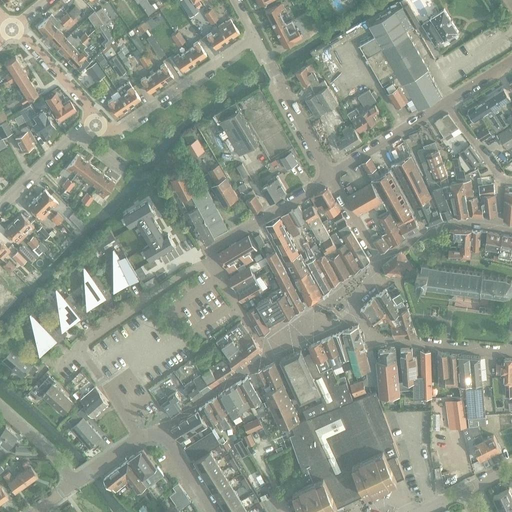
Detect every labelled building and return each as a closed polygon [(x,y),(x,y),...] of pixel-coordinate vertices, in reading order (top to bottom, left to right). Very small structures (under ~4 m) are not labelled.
[(147,0),(142,0),(139,2),(148,16),(158,9),(154,3),(151,6),(147,0)] [(189,0),(180,0),(179,1),(190,17),(198,12),(189,0)] [(281,3),(265,11),(274,29),(285,24),(278,11),(284,8),(281,3)] [(408,4),(403,7),(415,28),(416,28),(420,25),(418,22),(408,4)] [(75,6),(69,12),(71,15),(74,17),(75,16),(80,11),(77,9),(75,6)] [(111,21),(102,7),(96,12),(103,23),(105,25),(111,21)] [(415,28),(402,7),(369,26),(375,37),(360,45),(379,79),(390,72),(394,78),(383,84),(396,107),(398,106),(399,107),(404,104),(403,102),(407,100),(407,99),(411,96),(419,110),(443,97),(427,70),(428,69),(406,31),(413,27),(414,29),(415,28)] [(205,14),(208,19),(215,14),(211,9),(205,14)] [(445,40),(458,32),(444,9),(431,17),(431,18),(422,24),(435,44),(444,39),(445,40)] [(67,14),(60,20),(63,23),(71,15),(69,12),(67,14)] [(95,12),(89,17),(97,28),(98,27),(103,24),(102,23),(96,14),(95,12)] [(48,18),(38,27),(47,37),(57,28),(63,23),(60,20),(58,18),(57,20),(52,14),(48,18)] [(218,19),(215,14),(208,19),(211,23),(218,19)] [(71,15),(63,23),(68,29),(75,23),(78,20),(75,16),(74,17),(71,15)] [(220,29),(227,40),(239,32),(230,19),(225,22),(227,24),(220,29)] [(285,24),(274,29),(284,47),(295,42),(294,41),(301,37),(296,28),(295,29),(291,21),(285,24)] [(144,22),(138,26),(142,32),(148,28),(144,22)] [(103,24),(98,27),(103,34),(108,31),(105,25),(103,23),(103,24)] [(47,37),(57,47),(66,38),(57,28),(47,37)] [(215,48),(227,40),(220,29),(212,34),(211,32),(206,35),(215,48)] [(179,31),(175,33),(182,43),(186,40),(179,30),(179,31)] [(86,33),(80,38),(83,41),(89,35),(86,33)] [(178,46),(182,43),(175,33),(172,35),(178,46)] [(66,38),(57,47),(66,57),(76,48),(81,42),(83,41),(80,38),(78,36),(75,38),(71,34),(66,38)] [(89,35),(83,41),(86,44),(91,38),(89,35)] [(156,40),(151,44),(159,57),(165,53),(156,40)] [(76,48),(66,57),(75,67),(85,58),(89,53),(84,48),(87,45),(86,44),(83,41),(81,42),(76,48)] [(187,51),(195,62),(207,54),(198,41),(193,44),(194,46),(187,51)] [(182,70),(195,62),(187,51),(180,56),(178,54),(174,57),(182,70)] [(142,55),(148,65),(152,63),(146,53),(142,55)] [(101,54),(96,58),(101,64),(106,60),(101,54)] [(115,55),(109,60),(114,68),(121,63),(115,55)] [(145,67),(148,65),(142,55),(138,58),(145,67)] [(125,56),(121,59),(125,65),(130,62),(125,56)] [(11,72),(6,76),(8,79),(23,70),(16,58),(6,64),(11,72)] [(96,62),(86,68),(95,81),(105,75),(96,62)] [(154,73),(161,84),(173,76),(164,63),(160,66),(161,68),(154,73)] [(315,94),(306,99),(316,117),(338,104),(324,80),(320,83),(314,73),(315,72),(310,63),(296,72),(303,85),(308,82),(315,94)] [(23,70),(8,79),(10,83),(16,79),(21,88),(31,82),(23,70)] [(149,92),(161,84),(154,73),(146,78),(145,76),(141,79),(149,92)] [(129,81),(117,89),(120,95),(128,106),(140,98),(129,81)] [(38,94),(31,82),(21,88),(26,96),(20,100),(23,104),(38,94)] [(486,100),(492,110),(493,110),(501,123),(494,127),(497,131),(504,127),(511,123),(508,119),(507,119),(503,113),(505,112),(501,105),(510,99),(504,89),(486,100)] [(365,108),(376,101),(369,90),(358,97),(365,108)] [(45,99),(53,111),(60,120),(76,110),(69,100),(63,104),(55,92),(45,99)] [(116,114),(128,106),(120,95),(113,100),(112,99),(108,101),(116,114)] [(468,112),(474,122),(492,110),(486,100),(468,112)] [(240,110),(236,102),(215,114),(220,122),(221,122),(226,129),(220,133),(231,151),(236,148),(240,153),(257,143),(238,112),(240,110)] [(20,110),(26,120),(31,117),(29,114),(34,111),(30,104),(25,107),(20,110)] [(348,113),(352,120),(359,132),(377,121),(373,115),(379,112),(375,106),(361,114),(357,108),(348,113)] [(9,109),(4,112),(7,117),(8,117),(13,114),(9,109)] [(40,111),(33,116),(37,121),(33,123),(39,133),(40,133),(44,138),(49,134),(48,132),(55,128),(46,115),(45,113),(42,115),(40,111)] [(448,115),(435,123),(444,138),(445,137),(447,140),(454,136),(452,133),(458,129),(448,115)] [(0,124),(0,134),(2,138),(13,132),(7,121),(0,124)] [(343,152),(361,141),(352,125),(343,131),(346,137),(337,142),(343,152)] [(511,125),(499,134),(511,154),(511,125)] [(30,141),(34,139),(27,126),(21,129),(23,134),(16,138),(23,152),(33,147),(30,141)] [(487,128),(477,135),(481,141),(491,135),(487,128)] [(417,132),(409,135),(410,137),(410,138),(411,141),(419,138),(417,132)] [(201,153),(205,150),(198,139),(188,145),(195,157),(201,153)] [(461,164),(466,171),(481,160),(469,146),(459,153),(460,155),(459,156),(461,164)] [(440,181),(446,197),(452,196),(465,193),(463,182),(466,181),(464,170),(461,170),(459,157),(453,158),(458,183),(450,184),(448,176),(438,150),(426,155),(428,160),(437,182),(440,181)] [(280,159),(287,170),(297,163),(291,152),(280,159)] [(72,169),(77,173),(86,161),(77,154),(65,169),(70,172),(72,169)] [(412,156),(395,164),(416,206),(432,198),(412,156)] [(370,158),(362,163),(373,181),(381,177),(370,158)] [(428,160),(422,163),(429,180),(430,184),(429,184),(431,190),(433,190),(438,205),(438,207),(443,219),(453,217),(456,217),(455,209),(450,210),(446,197),(440,181),(437,182),(428,160)] [(86,161),(77,173),(87,180),(95,168),(86,161)] [(243,178),(249,175),(242,164),(236,167),(243,178)] [(213,185),(216,191),(225,205),(239,197),(219,165),(209,171),(216,183),(213,185)] [(185,171),(171,179),(172,180),(182,200),(193,221),(205,243),(214,238),(214,237),(228,230),(217,208),(206,187),(195,167),(185,171)] [(95,168),(87,180),(96,187),(105,175),(95,168)] [(381,177),(373,181),(389,209),(391,212),(396,222),(412,213),(390,172),(381,177)] [(105,175),(96,187),(101,190),(98,194),(103,197),(114,182),(105,175)] [(270,202),(286,192),(276,176),(267,181),(269,184),(262,188),(270,202)] [(477,178),(480,196),(495,194),(494,184),(483,185),(482,178),(477,178)] [(61,194),(65,188),(71,181),(68,179),(62,186),(57,181),(52,187),(61,194)] [(71,181),(65,188),(69,191),(75,184),(71,181)] [(466,181),(463,182),(465,193),(469,216),(483,216),(481,207),(478,207),(477,198),(474,198),(471,181),(466,181)] [(347,196),(358,215),(374,206),(379,214),(387,209),(383,201),(372,182),(347,196)] [(240,192),(247,188),(244,183),(237,187),(240,192)] [(328,188),(311,198),(316,207),(315,207),(316,209),(321,207),(328,218),(339,211),(340,210),(328,188)] [(37,198),(47,209),(52,204),(55,207),(58,203),(45,190),(37,198)] [(254,212),(263,207),(253,190),(243,195),(254,212)] [(452,196),(455,209),(456,217),(469,216),(465,193),(452,196)] [(480,196),(482,207),(483,216),(498,216),(495,194),(480,196)] [(89,195),(84,202),(88,205),(94,198),(89,195)] [(427,226),(443,219),(438,207),(437,208),(432,197),(432,198),(416,206),(427,226)] [(43,213),(47,209),(37,198),(28,206),(42,220),(46,216),(43,213)] [(136,207),(124,214),(131,226),(137,223),(150,244),(144,247),(151,260),(164,253),(161,249),(166,247),(168,250),(176,246),(168,233),(165,235),(152,215),(156,213),(148,200),(140,204),(143,208),(138,211),(136,207)] [(299,206),(291,211),(299,225),(303,222),(307,229),(311,227),(308,222),(299,206)] [(309,221),(308,222),(311,227),(320,243),(323,250),(326,254),(340,281),(351,273),(330,236),(312,206),(303,212),(309,221)] [(54,216),(60,222),(64,218),(58,212),(54,216)] [(74,212),(69,217),(75,222),(79,218),(74,212)] [(289,212),(282,216),(294,237),(301,233),(289,212)] [(391,212),(380,218),(387,232),(398,225),(396,222),(391,212)] [(21,213),(13,222),(23,232),(26,235),(31,231),(35,227),(21,213)] [(412,213),(396,222),(398,225),(404,237),(419,228),(412,213)] [(341,214),(333,218),(340,231),(348,226),(341,214)] [(58,225),(60,222),(54,216),(52,219),(58,225)] [(279,218),(266,225),(273,237),(286,230),(279,218)] [(13,222),(5,230),(18,243),(22,240),(26,235),(23,232),(13,222)] [(387,232),(382,235),(390,246),(404,237),(398,225),(387,232)] [(41,226),(36,231),(45,240),(50,235),(41,226)] [(348,226),(340,231),(347,242),(361,267),(367,262),(368,260),(351,231),(348,226)] [(111,230),(93,243),(98,250),(116,237),(111,230)] [(286,230),(273,237),(280,249),(293,241),(286,230)] [(472,231),(449,230),(449,246),(457,246),(461,245),(461,250),(449,250),(449,258),(470,258),(470,254),(471,250),(472,231)] [(470,254),(470,258),(470,260),(470,264),(480,264),(480,252),(471,251),(471,249),(480,250),(481,247),(483,247),(486,247),(488,232),(472,231),(470,254)] [(376,232),(370,236),(381,253),(389,247),(390,246),(382,235),(379,237),(378,236),(379,236),(376,232)] [(486,247),(486,249),(500,252),(503,235),(488,232),(486,247)] [(336,233),(330,236),(351,273),(361,267),(347,242),(343,245),(336,233)] [(240,254),(239,255),(245,265),(253,260),(247,250),(254,245),(256,249),(257,248),(248,234),(236,241),(239,247),(236,248),(240,254)] [(265,245),(265,243),(259,234),(255,237),(260,246),(263,245),(263,246),(265,245)] [(500,252),(499,256),(511,258),(511,259),(511,258),(511,236),(503,235),(500,252)] [(33,236),(30,239),(36,246),(37,245),(44,253),(47,250),(33,236)] [(30,239),(27,242),(33,249),(36,246),(30,239)] [(0,240),(0,256),(2,259),(6,254),(10,251),(0,240)] [(293,241),(280,249),(287,260),(300,254),(293,241)] [(307,242),(304,244),(311,257),(304,261),(310,271),(316,282),(322,294),(323,294),(332,287),(310,248),(307,242)] [(22,254),(30,263),(35,258),(22,245),(17,250),(18,251),(22,254)] [(230,274),(238,269),(232,259),(239,255),(240,254),(236,248),(233,250),(229,245),(217,253),(230,274)] [(315,245),(310,248),(332,287),(340,281),(326,254),(322,257),(320,251),(315,245)] [(18,251),(13,256),(16,260),(22,254),(18,251)] [(275,251),(266,256),(278,278),(283,287),(282,287),(285,293),(286,292),(296,313),(305,307),(275,251)] [(130,285),(141,281),(139,278),(124,252),(123,253),(126,256),(115,263),(115,288),(129,280),(130,284),(130,285)] [(401,252),(382,266),(390,277),(403,277),(400,272),(406,267),(410,271),(412,268),(410,264),(402,253),(401,252)] [(300,254),(287,260),(296,279),(310,271),(304,261),(300,254)] [(10,260),(6,263),(12,269),(16,266),(10,260)] [(6,263),(3,266),(9,272),(12,269),(6,263)] [(269,263),(264,266),(267,272),(272,269),(269,263)] [(416,281),(415,282),(417,285),(417,287),(418,287),(418,289),(419,289),(420,290),(420,288),(432,289),(432,291),(434,291),(434,289),(441,290),(441,292),(442,293),(443,291),(449,291),(448,293),(450,293),(449,298),(450,298),(453,298),(455,299),(456,299),(457,294),(458,294),(458,292),(464,293),(463,295),(465,295),(465,293),(471,294),(471,296),(473,296),(473,294),(479,295),(479,297),(481,297),(481,296),(482,296),(482,294),(487,295),(487,297),(489,297),(489,295),(492,296),(495,296),(495,298),(497,298),(497,296),(503,297),(502,299),(504,299),(505,297),(509,296),(510,298),(511,297),(510,295),(511,293),(511,278),(511,280),(507,278),(507,276),(506,276),(505,278),(500,278),(500,275),(498,275),(497,277),(492,277),(492,274),(490,274),(490,276),(484,276),(485,273),(483,273),(484,272),(482,271),(481,273),(476,272),(476,270),(474,270),(474,272),(468,271),(469,270),(467,269),(466,271),(461,270),(461,268),(459,268),(459,270),(453,269),(453,267),(452,267),(451,269),(445,268),(446,266),(444,266),(443,268),(437,267),(437,265),(435,265),(435,267),(424,265),(424,263),(422,263),(422,265),(420,264),(419,268),(419,269),(418,268),(417,269),(416,269),(418,272),(418,276),(417,279),(417,280),(416,281)] [(235,290),(256,278),(249,266),(232,276),(238,288),(235,290)] [(140,267),(135,270),(141,280),(146,277),(140,267)] [(113,298),(113,297),(95,270),(94,270),(97,274),(86,281),(88,306),(88,307),(102,297),(103,302),(113,297),(113,298)] [(310,271),(296,279),(302,291),(316,282),(310,271)] [(155,277),(144,283),(148,290),(159,283),(155,277)] [(256,278),(235,290),(239,288),(245,300),(263,290),(256,278)] [(316,282),(302,291),(309,304),(322,294),(316,282)] [(279,296),(273,300),(285,320),(296,313),(285,293),(282,287),(275,291),(279,296)] [(375,297),(373,298),(381,309),(384,307),(387,312),(387,313),(391,320),(398,315),(401,313),(399,309),(386,289),(375,297)] [(87,317),(88,317),(85,314),(81,308),(67,291),(69,295),(59,303),(63,328),(76,318),(77,322),(87,317)] [(9,293),(0,301),(0,309),(2,311),(15,299),(9,293)] [(397,304),(405,299),(400,293),(392,298),(397,304)] [(270,297),(257,304),(271,328),(273,327),(283,321),(285,320),(273,300),(270,297)] [(373,298),(361,310),(371,323),(387,313),(387,312),(384,307),(381,309),(373,298)] [(396,327),(391,328),(394,338),(416,336),(407,305),(399,309),(401,313),(398,315),(391,320),(396,327)] [(257,306),(247,312),(255,326),(253,327),(259,336),(261,335),(261,336),(270,330),(269,329),(257,306)] [(64,339),(63,338),(56,330),(42,315),(41,315),(44,318),(34,327),(40,352),(41,352),(52,341),(54,345),(64,339)] [(261,351),(262,349),(245,328),(240,322),(225,334),(216,341),(237,370),(241,367),(261,351)] [(358,326),(343,331),(347,348),(363,343),(362,339),(365,338),(363,333),(360,334),(358,326)] [(60,327),(56,330),(63,338),(67,334),(60,327)] [(343,331),(333,336),(340,355),(339,356),(342,366),(343,365),(345,371),(353,368),(347,348),(343,331)] [(333,336),(322,341),(329,358),(329,360),(333,370),(339,367),(342,366),(339,356),(340,355),(333,336)] [(321,341),(309,347),(312,352),(316,362),(328,357),(321,341)] [(363,343),(347,348),(353,368),(355,373),(370,368),(365,351),(363,343)] [(32,375),(38,368),(33,364),(33,365),(13,348),(2,360),(22,377),(27,371),(32,375)] [(395,348),(378,350),(379,361),(380,361),(381,371),(397,370),(395,348)] [(412,348),(400,348),(404,382),(413,381),(413,398),(431,396),(430,351),(421,350),(422,376),(418,376),(417,357),(413,357),(412,348)] [(285,357),(280,360),(300,403),(315,396),(321,394),(304,356),(301,350),(285,357)] [(290,435),(287,436),(289,442),(292,441),(296,452),(302,470),(305,479),(305,478),(306,480),(307,480),(311,478),(313,482),(293,491),(302,511),(327,511),(328,511),(330,511),(335,509),(341,506),(344,504),(344,505),(347,503),(352,500),(357,498),(361,497),(361,496),(368,493),(375,490),(376,489),(380,488),(387,484),(388,484),(389,483),(403,476),(404,477),(404,476),(395,456),(397,455),(392,440),(392,438),(388,427),(383,413),(375,391),(353,400),(345,382),(343,378),(337,381),(331,366),(331,367),(328,360),(328,357),(316,362),(312,352),(308,354),(304,356),(321,394),(315,396),(318,403),(303,410),(307,418),(299,422),(299,421),(290,424),(294,433),(289,435),(290,435)] [(437,352),(439,385),(449,385),(447,353),(437,352)] [(457,354),(447,353),(449,385),(459,384),(457,354)] [(470,356),(457,354),(459,384),(463,399),(465,410),(468,410),(468,416),(485,415),(482,382),(480,357),(470,356)] [(209,363),(207,364),(220,382),(235,371),(226,358),(214,366),(213,365),(212,366),(209,363)] [(504,364),(496,364),(496,373),(503,373),(504,381),(505,382),(506,397),(509,396),(511,396),(511,358),(504,358),(504,364)] [(379,361),(376,361),(379,398),(399,396),(397,370),(381,371),(380,361),(379,361)] [(263,369),(256,373),(256,374),(262,388),(270,384),(272,389),(265,392),(280,428),(290,424),(299,421),(273,362),(263,368),(263,369)] [(202,374),(203,375),(212,388),(220,382),(207,364),(204,367),(207,371),(202,374)] [(185,387),(194,400),(212,388),(203,375),(185,387)] [(37,384),(30,391),(37,397),(40,398),(42,395),(63,414),(73,403),(53,384),(55,381),(49,376),(40,386),(37,384)] [(246,377),(237,382),(248,400),(251,407),(255,415),(256,414),(258,418),(266,413),(265,410),(262,406),(256,409),(255,408),(257,407),(258,406),(258,407),(262,405),(261,401),(247,377),(246,377)] [(361,381),(349,385),(354,396),(365,392),(361,381)] [(237,382),(228,388),(237,404),(235,405),(236,407),(240,415),(242,414),(241,412),(245,410),(251,407),(248,400),(237,382)] [(81,400),(88,409),(87,411),(91,416),(93,415),(109,403),(96,387),(81,400)] [(228,388),(218,395),(228,412),(229,412),(236,423),(242,420),(240,415),(236,407),(235,405),(237,404),(228,388)] [(160,401),(170,417),(182,409),(180,406),(182,405),(180,402),(182,401),(176,392),(169,397),(167,395),(160,401)] [(208,402),(224,428),(225,429),(230,426),(224,416),(227,414),(216,396),(208,402)] [(463,399),(452,400),(456,428),(467,426),(465,410),(463,399)] [(198,408),(209,425),(217,421),(218,422),(216,424),(220,431),(224,428),(208,402),(198,408)] [(73,427),(72,428),(89,448),(101,438),(86,421),(91,417),(83,408),(78,412),(72,417),(78,423),(73,427)] [(188,416),(198,432),(199,432),(202,437),(201,438),(208,449),(220,442),(213,430),(204,436),(201,430),(207,427),(197,411),(195,412),(195,411),(188,416)] [(485,415),(468,416),(469,426),(469,428),(479,427),(479,426),(486,425),(485,415)] [(180,422),(189,438),(190,437),(193,443),(192,443),(200,455),(208,449),(201,438),(196,441),(193,436),(198,432),(188,416),(188,417),(187,418),(187,417),(180,422)] [(248,433),(251,432),(261,427),(257,418),(244,424),(248,433)] [(191,460),(193,459),(200,455),(192,443),(187,446),(184,441),(189,438),(180,422),(179,422),(180,423),(179,424),(178,423),(171,428),(191,460)] [(0,442),(6,448),(16,436),(5,427),(4,428),(0,425),(0,424),(0,442)] [(479,427),(469,428),(471,434),(468,435),(469,439),(466,441),(469,447),(473,445),(480,460),(491,455),(484,440),(479,430),(480,429),(479,427)] [(251,433),(245,436),(249,445),(252,444),(255,443),(251,433)] [(493,435),(484,440),(491,455),(501,450),(493,435)] [(231,448),(227,440),(225,441),(223,436),(219,438),(226,450),(231,448)] [(242,439),(233,444),(236,449),(245,444),(242,439)] [(127,461),(146,486),(147,487),(163,475),(157,466),(155,467),(142,449),(127,460),(127,461)] [(194,460),(200,471),(217,461),(210,451),(194,460)] [(26,470),(20,474),(26,484),(38,476),(27,461),(22,465),(26,470)] [(137,493),(146,486),(127,461),(103,479),(110,489),(112,487),(114,491),(129,481),(137,493)] [(217,461),(200,471),(207,481),(223,471),(217,461)] [(223,471),(207,481),(213,491),(229,481),(223,471)] [(14,492),(26,484),(20,474),(13,479),(9,472),(3,476),(14,492)] [(229,481),(213,491),(219,500),(235,490),(230,481),(229,481)] [(178,509),(190,501),(178,484),(173,488),(176,492),(169,496),(178,509)] [(0,502),(8,497),(0,485),(0,502)] [(235,490),(219,500),(225,510),(242,501),(235,490)] [(493,497),(499,509),(511,502),(511,495),(509,490),(493,497)] [(242,501),(225,510),(226,511),(244,511),(247,510),(248,510),(242,501)] [(511,511),(511,502),(499,509),(500,511),(511,511)]
